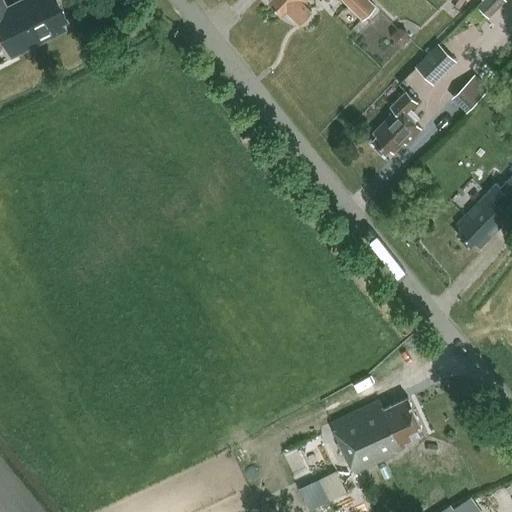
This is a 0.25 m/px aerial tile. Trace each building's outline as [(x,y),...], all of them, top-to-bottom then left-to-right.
[(25,0),(9,9),(4,0),(0,0),(0,31),(10,54),(41,38),(62,26),(59,19),(64,17),(55,0),(25,0)] [(286,9),(297,20),(300,22),(301,20),(305,21),(311,15),(310,11),(311,10),(303,2),(305,0),(268,0),(269,0),(282,14),(286,9)] [(343,0),(363,19),(377,6),(370,0),(343,0)] [(485,0),(480,6),(492,17),(507,0),(485,0)] [(434,84),(457,61),(439,43),(416,66),(434,84)] [(451,92),(465,107),(491,83),(477,68),(451,92)] [(407,90),(405,91),(390,106),(393,109),(389,112),(391,114),(373,132),(377,136),(371,141),(384,153),(389,148),(393,152),(403,141),(405,143),(421,128),(406,112),(417,101),(407,90)] [(508,214),(511,209),(511,172),(499,186),(497,183),(457,224),(462,229),(457,234),(470,247),(475,242),(480,247),(510,216),(508,214)] [(397,449),(406,445),(404,440),(424,431),(408,396),(384,408),(380,399),(331,422),(355,472),(398,452),(397,449)] [(337,471),(319,479),(329,500),(346,492),(337,471)]
